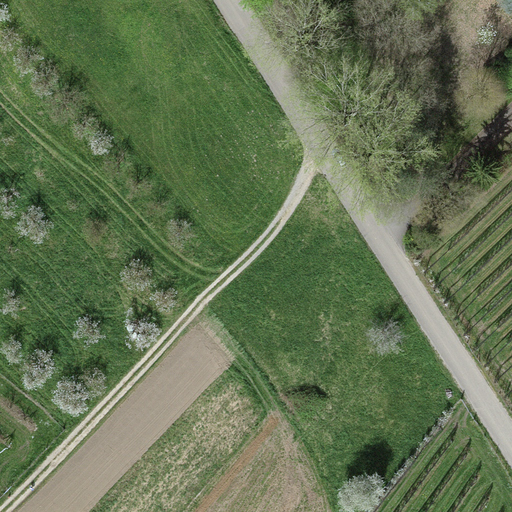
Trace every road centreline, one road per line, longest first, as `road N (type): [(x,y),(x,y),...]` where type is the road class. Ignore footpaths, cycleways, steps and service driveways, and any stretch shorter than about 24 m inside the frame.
road 1 (unclassified): [(511,435),(218,0)]
road 2 (track): [(0,496),(325,169)]
